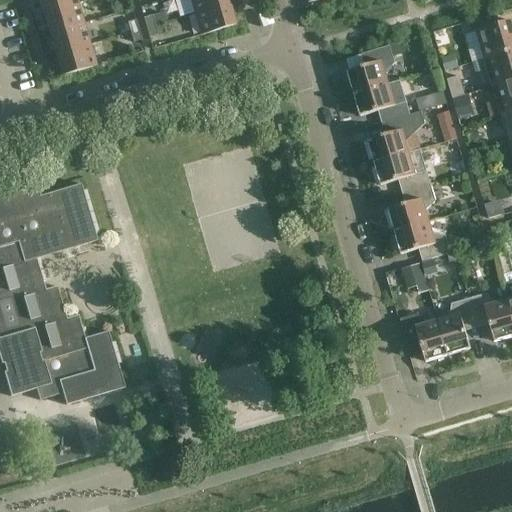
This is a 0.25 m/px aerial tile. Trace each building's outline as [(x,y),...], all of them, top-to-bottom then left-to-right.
[(75,0),(38,0),(43,14),(77,4),(75,0)] [(97,0),(84,0),(81,1),(84,11),(100,5),(97,0)] [(152,12),(176,1),(175,0),(158,0),(149,4),(152,12)] [(228,4),(226,0),(189,0),(194,14),(228,4)] [(83,24),(77,4),(43,14),(49,34),(83,24)] [(228,4),(194,14),(200,36),(234,26),(228,4)] [(151,16),(143,19),(146,28),(154,26),(151,16)] [(130,33),(138,31),(135,21),(127,23),(130,33)] [(476,32),(485,60),(511,51),(511,24),(511,21),(476,32)] [(83,24),(49,34),(55,55),(89,45),(83,24)] [(154,26),(146,28),(148,38),(157,36),(154,26)] [(141,41),(138,31),(130,33),(132,43),(141,41)] [(96,67),(89,45),(55,55),(62,77),(96,67)] [(390,46),(366,54),(369,66),(347,73),(353,95),(388,85),(385,73),(395,64),(390,46)] [(511,51),(485,60),(493,88),(511,81),(511,51)] [(447,71),(458,67),(455,55),(443,59),(447,71)] [(453,100),(465,96),(459,77),(447,80),(453,100)] [(382,111),(386,123),(410,116),(400,81),(388,85),(353,95),(360,117),(382,111)] [(511,81),(493,88),(501,115),(511,111),(511,81)] [(436,106),(444,104),(441,94),(433,97),(436,106)] [(468,95),(465,96),(453,100),(459,121),(474,116),(468,95)] [(511,111),(501,115),(509,143),(511,141),(511,111)] [(421,112),(410,116),(386,123),(389,135),(367,142),(374,164),(409,154),(405,142),(425,124),(421,112)] [(445,143),(457,139),(452,124),(440,127),(445,143)] [(412,165),(409,154),(374,164),(380,187),(403,180),(406,192),(430,185),(444,180),(439,163),(425,167),(412,165)] [(45,291),(36,260),(97,242),(80,185),(39,197),(34,183),(0,192),(0,375),(3,374),(10,398),(35,390),(39,401),(62,395),(65,406),(124,389),(107,333),(84,339),(77,316),(66,320),(56,288),(45,291)] [(388,211),(394,233),(429,223),(426,211),(436,202),(430,185),(406,192),(410,204),(388,211)] [(497,206),(485,209),(488,220),(500,217),(497,206)] [(429,223),(394,233),(401,256),(423,249),(427,261),(451,254),(446,236),(432,234),(429,223)] [(490,247),(488,240),(477,243),(479,250),(490,247)] [(422,265),(422,266),(425,278),(437,274),(434,260),(422,264),(422,265)] [(422,266),(400,272),(406,292),(428,286),(422,266)] [(495,343),(511,337),(511,318),(507,301),(496,305),(487,294),(481,296),(478,285),(466,289),(469,300),(476,324),(488,320),(495,343)] [(449,318),(438,321),(448,356),(471,350),(464,327),(476,324),(469,300),(452,305),(449,318)] [(410,355),(422,351),(426,363),(448,356),(438,321),(427,325),(417,315),(400,320),(410,355)]
